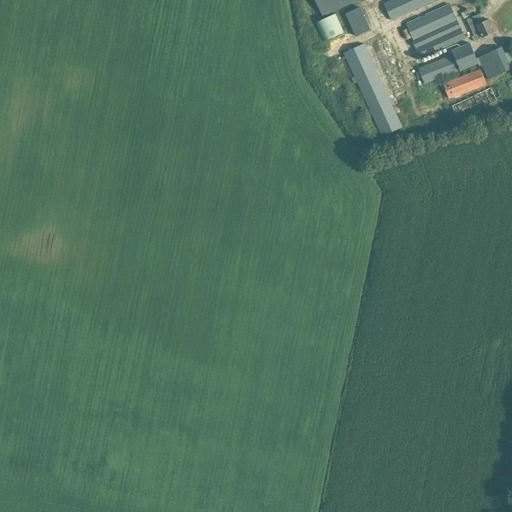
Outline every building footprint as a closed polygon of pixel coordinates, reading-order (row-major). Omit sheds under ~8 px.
[(314,0),(319,10),(322,17),(335,11),(359,0),(314,0)] [(392,0),(384,4),(391,20),(436,0),(392,0)] [(451,6),(407,25),(414,41),(458,22),(451,6)] [(480,14),(471,18),(468,20),(478,41),(495,33),(489,20),(484,22),(480,14)] [(460,25),(415,44),(422,59),(466,40),(460,25)] [(454,55),(424,66),(418,69),(424,85),(461,71),(463,77),(481,70),(470,42),(452,50),(454,55)] [(364,44),(344,53),(355,77),(352,78),(355,84),(358,83),(382,136),(402,127),(364,44)] [(511,50),(505,54),(502,47),(493,51),(488,54),(491,61),(483,65),(490,80),(503,73),(511,69),(511,50)] [(487,85),(481,70),(463,77),(445,84),(451,99),(487,85)] [(497,88),(493,90),(492,89),(454,106),(459,119),(498,102),(496,98),(501,96),(497,88)]
